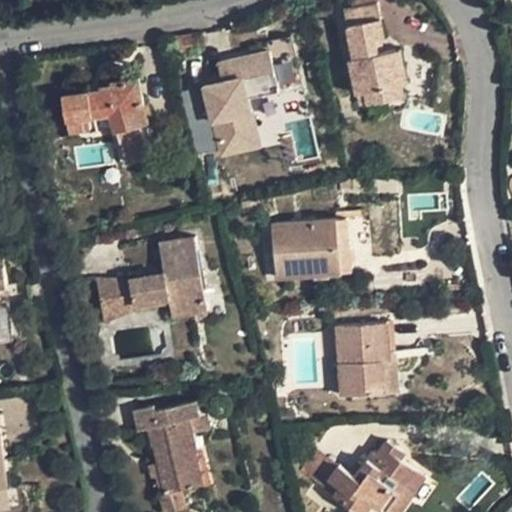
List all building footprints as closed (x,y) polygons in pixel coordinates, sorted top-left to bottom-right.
[(379,1),(345,9),(355,57),(350,57),(357,93),(365,91),(368,105),(405,97),(402,83),(395,48),(380,51),(377,37),(386,36),(379,1)] [(198,32),(169,36),(173,54),(199,50),(198,32)] [(271,48),(281,91),(303,86),(292,34),(269,39),(271,48)] [(401,47),(395,48),(402,83),(408,82),(401,47)] [(281,91),(271,48),(227,59),(232,78),(206,84),(223,153),(262,143),(250,98),(281,91)] [(227,59),(219,61),(223,80),(232,78),(227,59)] [(91,114),(112,111),(117,129),(127,161),(151,154),(142,122),(150,120),(143,95),(140,76),(112,80),(113,83),(102,85),(102,87),(64,93),(67,118),(69,117),(91,114)] [(71,129),(93,126),(91,114),(69,117),(71,129)] [(338,216),(274,222),(279,276),(342,270),(338,216)] [(348,216),(338,216),(342,270),(353,269),(348,216)] [(166,270),(130,276),(133,291),(136,302),(170,295),(171,301),(173,314),(210,307),(197,234),(160,240),(166,270)] [(0,339),(14,338),(10,303),(1,304),(0,292),(0,283),(9,282),(6,262),(5,254),(0,254),(0,339)] [(133,291),(130,276),(98,277),(101,297),(133,291)] [(136,302),(133,291),(101,297),(105,319),(137,307),(136,302)] [(170,295),(136,302),(137,307),(171,301),(170,295)] [(389,320),(337,324),(343,394),(401,390),(398,357),(391,357),(389,320)] [(155,403),(134,408),(139,430),(150,427),(154,443),(155,442),(166,490),(182,487),(206,481),(197,449),(199,449),(195,433),(191,417),(202,415),(198,398),(156,407),(155,403)] [(195,433),(211,429),(207,413),(202,415),(191,417),(195,433)] [(0,485),(9,484),(0,418),(0,485)] [(340,463),(324,486),(360,511),(365,511),(373,502),(379,506),(387,511),(399,511),(407,501),(410,497),(402,491),(418,468),(416,467),(401,457),(405,450),(388,438),(378,452),(374,449),(356,474),(340,463)] [(340,463),(320,449),(318,451),(315,449),(301,470),(324,486),(340,463)] [(431,468),(420,460),(416,467),(418,468),(426,474),(431,468)] [(426,474),(418,468),(402,491),(410,497),(426,474)] [(439,473),(431,468),(426,474),(410,497),(407,501),(415,506),(439,473)] [(9,484),(0,485),(0,506),(12,505),(9,484)] [(187,507),(182,487),(166,490),(160,492),(166,511),(187,507)] [(375,511),(379,506),(373,502),(365,511),(375,511)]
